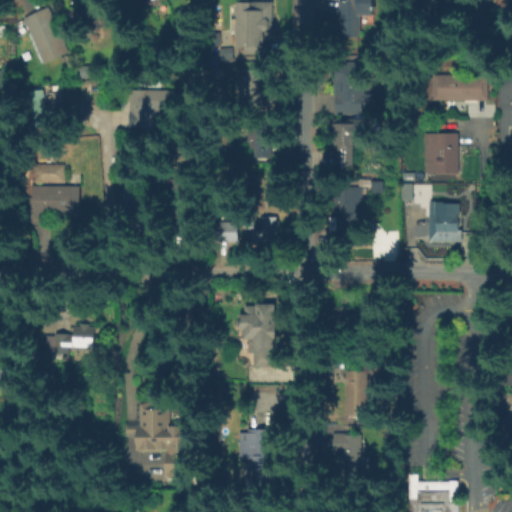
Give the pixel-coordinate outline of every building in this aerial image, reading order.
[(161,0),(141,10),(136,0),(161,0)] [(362,38),(342,38),(342,4),(348,4),(348,0),(376,0),(376,19),(362,19),(362,38)] [(241,3),(275,3),(276,54),(241,54),(241,3)] [(51,11),(70,56),(49,65),(29,20),(51,11)] [(340,115),(340,67),(365,67),(365,115),(340,115)] [(275,108),(256,108),(256,68),(286,68),(286,87),(275,87),(275,108)] [(0,70),(21,71),(20,93),(0,92),(0,70)] [(437,103),(437,74),(490,74),(490,103),(437,103)] [(53,128),(30,130),(26,90),(49,88),(53,128)] [(134,91),(191,93),(190,114),(152,114),(152,130),(134,129),(134,91)] [(358,167),(339,167),(339,124),(373,124),(373,143),(358,143),(358,167)] [(254,159),(255,125),(273,125),(273,159),(254,159)] [(462,136),(462,175),(429,175),(430,135),(462,136)] [(35,182),(35,168),(73,168),(73,182),(35,182)] [(171,222),(171,174),(198,174),(198,222),(171,222)] [(415,186),(414,202),(405,202),(405,186),(415,186)] [(65,220),(34,220),(34,189),(83,189),(83,215),(65,215),(65,220)] [(336,236),(336,189),(367,189),(367,236),(336,236)] [(431,205),(462,204),(463,243),(432,244),(431,205)] [(282,245),(259,245),(259,228),(266,228),(266,219),(282,219),(282,245)] [(217,243),(217,223),(243,223),(243,244),(217,243)] [(276,339),(276,357),(260,357),(260,354),(254,354),(254,339),(247,339),(247,311),(261,311),(261,303),(279,303),(279,339),(276,339)] [(74,356),(55,356),(55,336),(74,336),(74,324),(101,324),(101,348),(74,348),(74,356)] [(0,375),(0,351),(9,351),(9,376),(0,375)] [(349,419),(349,373),(370,373),(370,419),(349,419)] [(172,409),(172,429),(192,429),(191,478),(170,478),(170,450),(141,450),(141,440),(129,440),(129,427),(141,427),(141,409),(172,409)] [(271,458),(271,485),(256,485),(256,457),(245,457),(245,432),(271,432),(271,458)] [(342,482),(342,435),(365,436),(364,482),(342,482)] [(461,481),(461,497),(459,497),(459,503),(462,503),(462,511),(411,511),(411,474),(421,474),(421,481),(461,481)]
